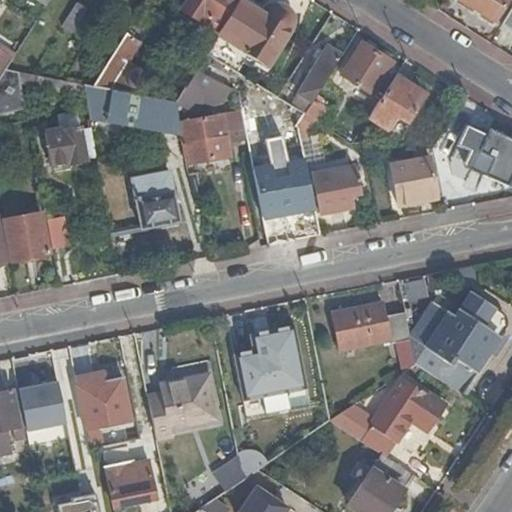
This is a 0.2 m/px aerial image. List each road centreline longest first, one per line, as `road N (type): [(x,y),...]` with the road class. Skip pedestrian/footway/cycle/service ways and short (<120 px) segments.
road 1 (residential): [(0,334),(511,235)]
road 2 (residential): [(511,95),(364,0)]
